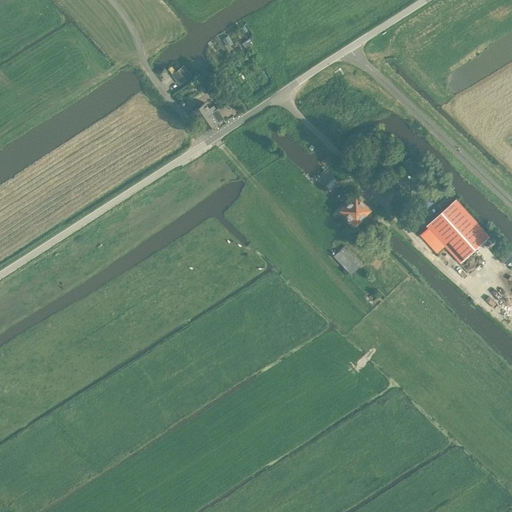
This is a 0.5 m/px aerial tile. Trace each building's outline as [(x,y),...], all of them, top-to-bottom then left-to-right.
[(246,47),(254,45),(251,38),(244,40),(246,47)] [(192,75),(184,65),(172,75),(179,85),(192,75)] [(220,87),(212,92),(220,104),(228,99),(220,87)] [(198,121),(211,113),(216,110),(213,106),(209,109),(205,103),(191,111),(198,121)] [(211,113),(198,121),(204,131),(222,119),(218,114),(214,117),(211,113)] [(373,151),(385,164),(394,156),(382,143),(373,151)] [(416,178),(421,173),(408,157),(403,162),(416,178)] [(398,191),(409,183),(403,175),(392,182),(398,191)] [(355,196),(342,210),(348,217),(348,219),(352,223),(354,222),(355,224),(369,210),(355,196)] [(489,236),(455,199),(426,225),(460,263),(489,236)] [(504,245),(495,253),(506,265),(511,261),(508,258),(511,254),(504,245)] [(351,274),(362,264),(344,246),(333,256),(351,274)] [(386,297),(377,289),(374,292),(382,300),(386,297)]
